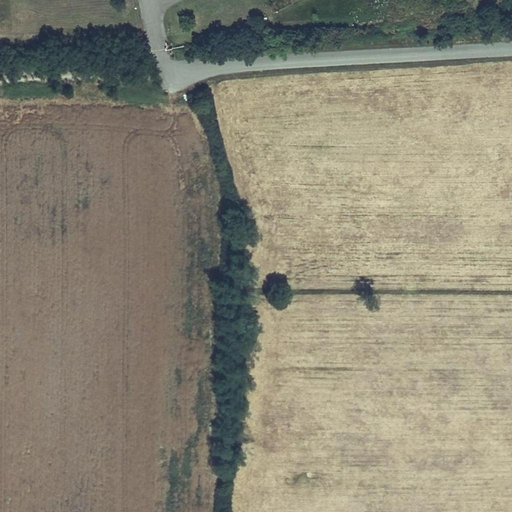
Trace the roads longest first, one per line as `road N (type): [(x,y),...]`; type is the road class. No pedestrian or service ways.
road 1 (unclassified): [(511,46),(167,72),(160,44)]
road 2 (track): [(0,81),(167,72)]
